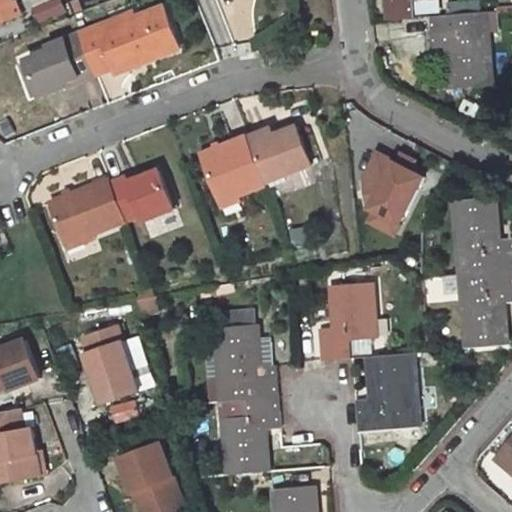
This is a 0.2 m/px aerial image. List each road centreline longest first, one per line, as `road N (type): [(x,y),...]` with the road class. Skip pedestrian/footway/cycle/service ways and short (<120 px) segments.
road 1 (residential): [(355,34),(0,168)]
road 2 (residential): [(355,34),(379,98),(511,167)]
road 3 (residential): [(310,409),(336,427),(354,503),(364,511)]
